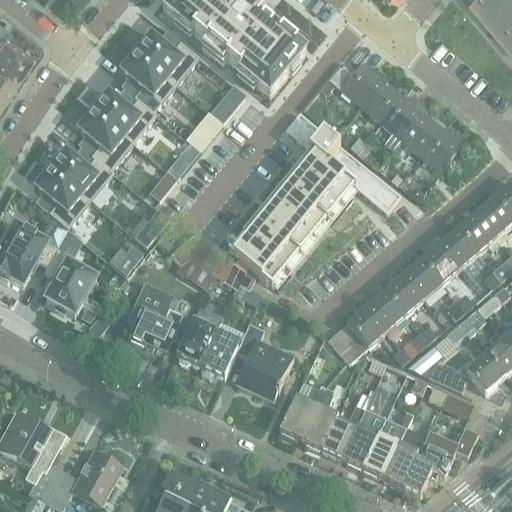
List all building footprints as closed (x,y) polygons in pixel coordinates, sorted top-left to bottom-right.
[(173,0),(162,14),(176,26),(179,23),(194,35),(192,38),(206,50),(202,54),(222,71),(226,66),(240,78),(242,75),(257,87),(255,90),(269,102),(289,78),(286,75),(293,66),(296,69),(306,57),(275,31),(273,33),(261,23),(265,17),(245,1),(241,6),(233,0),(173,0)] [(477,0),(486,9),(496,0),(477,0)] [(511,0),(496,0),(486,9),(500,26),(511,16),(511,0)] [(511,16),(500,26),(511,40),(511,16)] [(0,35),(4,38),(0,43),(0,62),(19,75),(33,55),(8,38),(11,33),(0,24),(0,35)] [(137,53),(134,57),(176,91),(199,63),(180,48),(173,56),(151,37),(147,41),(145,40),(135,52),(137,53)] [(122,72),(118,76),(141,95),(134,103),(137,105),(153,118),(176,91),(134,57),(132,60),(129,58),(120,70),(122,72)] [(0,91),(6,95),(19,75),(0,62),(0,91)] [(354,79),(341,69),(328,85),(353,105),(355,101),(354,100),(369,79),(360,72),(354,79)] [(370,80),(369,79),(354,100),(355,101),(372,115),(369,119),(373,122),(392,98),(389,96),(392,92),(373,76),(370,80)] [(233,90),(226,99),(239,109),(246,101),(233,90)] [(102,98),(93,109),(96,112),(93,116),(131,147),(147,129),(148,130),(156,121),(137,106),(130,115),(108,97),(105,101),(102,98)] [(410,113),(392,98),(373,122),(392,138),(395,134),(398,137),(417,113),(413,109),(410,113)] [(432,125),(417,113),(398,137),(411,148),(408,151),(418,159),(437,135),(429,129),(432,125)] [(87,117),(77,128),(81,131),(78,134),(99,152),(92,161),(94,164),(103,171),(110,176),(118,167),(116,166),(131,147),(93,116),(90,119),(87,117)] [(315,161),(233,260),(271,291),(352,191),(386,219),(401,202),(300,119),(286,136),(315,161)] [(450,146),(437,135),(418,159),(432,170),(435,167),(444,174),(463,151),(453,142),(450,146)] [(195,137),(187,146),(199,157),(207,147),(195,137)] [(366,148),(357,159),(362,164),(372,152),(366,148)] [(59,156),(50,167),(53,170),(50,174),(89,205),(104,187),(105,188),(113,179),(103,171),(94,164),(87,173),(65,155),(62,159),(59,156)] [(174,167),(167,177),(177,185),(184,175),(174,167)] [(44,175),(35,186),(38,189),(35,192),(56,210),(49,219),(67,234),(75,225),(73,224),(89,205),(50,174),(47,177),(44,175)] [(167,177),(161,184),(171,192),(177,185),(167,177)] [(396,178),(390,185),(397,190),(402,183),(396,178)] [(511,188),(493,205),(511,227),(511,188)] [(415,191),(408,199),(417,206),(424,198),(415,191)] [(503,237),(511,229),(511,227),(493,205),(475,220),(500,249),(508,242),(503,237)] [(158,216),(135,244),(146,252),(169,225),(158,216)] [(493,255),(500,249),(475,220),(457,236),(477,259),(488,250),(493,255)] [(51,223),(39,244),(59,256),(70,237),(61,230),(51,223)] [(0,284),(7,289),(9,285),(22,292),(25,288),(36,268),(47,274),(44,278),(45,279),(56,261),(59,256),(39,244),(15,230),(14,234),(9,231),(5,237),(0,245),(0,250),(3,252),(0,257),(0,284)] [(59,256),(56,261),(69,269),(82,246),(70,236),(70,237),(59,256)] [(457,236),(439,251),(459,275),(477,259),(457,236)] [(194,239),(170,260),(180,272),(188,267),(213,281),(221,265),(224,257),(194,239)] [(132,249),(122,261),(134,271),(144,259),(132,249)] [(439,251),(420,267),(440,291),(459,275),(439,251)] [(47,302),(46,305),(55,310),(53,313),(64,319),(65,316),(74,321),(82,308),(96,284),(69,269),(56,261),(45,279),(57,285),(47,302)] [(500,287),(511,276),(511,263),(510,261),(492,277),(500,287)] [(213,281),(213,282),(236,295),(239,289),(250,295),(251,294),(256,284),(221,265),(213,281)] [(420,267),(402,282),(422,306),(440,291),(420,267)] [(491,295),(500,287),(492,277),(483,285),(491,295)] [(402,282),(384,298),(404,321),(422,306),(402,282)] [(145,289),(127,327),(134,331),(128,344),(145,352),(147,348),(165,357),(181,323),(169,318),(168,314),(174,303),(145,289)] [(236,295),(234,299),(257,312),(261,303),(261,302),(256,299),(250,295),(239,289),(236,295)] [(504,292),(495,299),(502,307),(511,300),(504,292)] [(384,298),(365,314),(385,338),(404,321),(384,298)] [(484,323),(502,307),(495,299),(477,315),(484,323)] [(466,300),(455,309),(463,318),(474,309),(466,300)] [(456,324),(463,318),(455,309),(448,315),(456,324)] [(86,314),(81,323),(89,328),(96,319),(86,314)] [(365,314),(347,329),(367,353),(385,338),(365,314)] [(99,321),(88,334),(93,338),(99,343),(110,329),(105,326),(99,321)] [(177,362),(200,373),(214,344),(212,343),(205,340),(209,329),(195,323),(177,362)] [(467,323),(458,331),(465,339),(474,332),(467,323)] [(248,329),(240,347),(241,347),(236,358),(247,364),(236,389),(273,406),(293,362),(258,347),(263,336),(248,329)] [(348,369),(367,353),(347,329),(328,345),(348,369)] [(428,331),(419,339),(427,349),(436,341),(428,331)] [(455,348),(465,339),(458,331),(448,340),(455,348)] [(511,331),(499,341),(511,356),(511,331)] [(224,384),(236,358),(241,347),(240,347),(215,336),(212,343),(214,344),(200,373),(224,384)] [(485,361),(484,362),(503,384),(511,375),(511,356),(499,341),(498,341),(496,338),(488,345),(495,353),(485,361)] [(418,356),(427,349),(419,339),(410,347),(418,356)] [(410,347),(402,353),(411,363),(418,356),(410,347)] [(433,352),(419,363),(432,369),(441,361),(433,352)] [(485,399),(503,384),(484,362),(485,361),(477,352),(470,358),(478,368),(466,377),(485,399)] [(393,361),(401,370),(411,363),(402,353),(393,361)] [(419,363),(407,374),(461,399),(467,385),(461,382),(432,369),(419,363)] [(426,390),(415,386),(411,396),(421,400),(426,390)] [(279,438),(301,448),(324,397),(302,387),(279,438)] [(446,399),(433,393),(428,405),(440,411),(446,399)] [(333,401),(324,397),(301,448),(321,457),(337,422),(326,416),(333,401)] [(348,427),(337,422),(321,457),(341,466),(371,402),(361,398),(348,427)] [(453,399),(447,412),(470,422),(475,410),(453,399)] [(380,407),(371,402),(341,466),(362,476),(379,440),(367,435),(380,407)] [(389,445),(379,440),(362,476),(382,485),(406,434),(412,421),(405,417),(399,430),(397,430),(389,445)] [(45,509),(48,510),(66,478),(50,470),(66,442),(44,430),(41,435),(15,421),(0,448),(0,456),(31,474),(25,486),(33,490),(28,499),(32,502),(45,509)] [(382,485),(403,495),(426,443),(406,434),(382,485)] [(426,443),(403,495),(420,503),(431,479),(443,484),(451,465),(459,469),(464,459),(427,442),(426,443)] [(78,485),(66,478),(48,510),(51,511),(64,511),(72,498),(97,511),(101,511),(122,473),(94,457),(78,485)] [(189,511),(198,494),(172,480),(164,498),(167,500),(161,511),(189,511)] [(198,494),(189,511),(238,511),(227,506),(228,504),(201,490),(199,494),(198,494)] [(32,502),(26,511),(43,511),(45,509),(32,502)]
